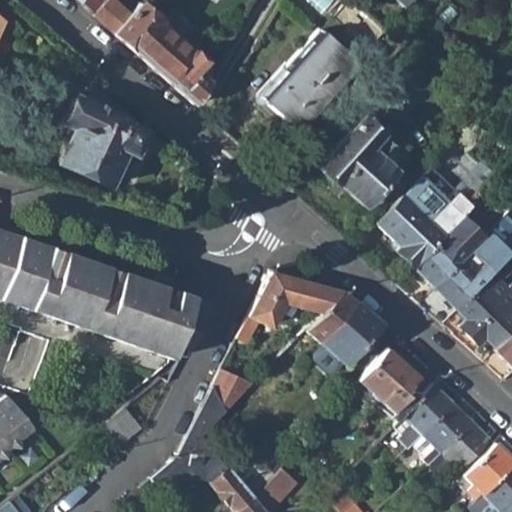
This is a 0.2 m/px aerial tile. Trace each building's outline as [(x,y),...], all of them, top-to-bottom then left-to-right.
[(211,61),(164,18),(165,16),(162,13),(149,2),(147,0),(143,0),(140,4),(136,0),(84,0),(82,4),(194,104),(208,82),(200,75),(211,61)] [(159,0),(151,0),(149,2),(162,13),(167,7),(159,0)] [(386,31),(352,0),(346,0),(333,15),(368,49),(386,31)] [(220,37),(231,43),(242,25),(232,19),(220,37)] [(297,129),(357,64),(321,30),(286,67),(283,65),(258,93),(297,129)] [(211,61),(200,75),(208,82),(217,66),(211,61)] [(116,120),(119,115),(75,80),(55,105),(65,113),(40,146),(84,180),(111,146),(116,150),(131,132),(116,120)] [(396,135),(390,140),(360,112),(313,164),(333,183),(335,180),(361,204),(405,155),(400,150),(405,145),(396,135)] [(451,199),(464,212),(493,182),(479,169),(451,199)] [(398,201),(424,226),(451,199),(423,173),(398,201)] [(398,201),(377,224),(399,246),(396,250),(412,266),(462,214),(464,212),(451,199),(424,226),(398,201)] [(462,214),(412,266),(435,288),(484,236),(462,214)] [(0,305),(16,311),(143,354),(164,361),(168,350),(173,352),(179,354),(182,347),(176,344),(157,337),(164,315),(172,286),(74,253),(25,237),(0,228),(0,305)] [(435,288),(456,309),(511,254),(511,252),(511,228),(500,242),(489,231),(484,236),(435,288)] [(511,254),(456,309),(467,320),(460,327),(480,346),(489,337),(498,347),(511,333),(511,296),(496,282),(511,265),(511,254)] [(282,302),(317,312),(322,307),(339,290),(336,288),(307,281),(292,277),(268,270),(245,315),(256,321),(269,328),(282,302)] [(172,286),(164,315),(157,337),(176,344),(182,347),(203,307),(198,295),(178,288),(172,286)] [(322,307),(331,315),(316,340),(353,375),(390,333),(384,327),(363,309),(356,302),(345,295),(339,290),(322,307)] [(256,321),(245,315),(235,333),(246,339),(256,321)] [(37,378),(45,334),(16,329),(8,372),(37,378)] [(511,333),(498,347),(494,351),(511,369),(511,333)] [(398,420),(400,417),(420,397),(410,387),(418,378),(386,348),(345,394),(355,402),(358,398),(364,403),(370,398),(378,405),(380,404),(398,420)] [(218,366),(209,384),(222,411),(237,396),(249,383),(218,366)] [(191,418),(202,431),(222,411),(209,384),(191,418)] [(400,417),(418,435),(451,403),(432,385),(420,397),(400,417)] [(0,456),(34,430),(8,398),(0,404),(0,456)] [(423,464),(468,421),(451,403),(418,435),(431,447),(418,460),(423,464)] [(112,443),(135,423),(123,408),(100,428),(112,443)] [(418,435),(400,417),(398,420),(393,425),(411,443),(418,435)] [(458,473),(489,441),(468,421),(423,464),(430,471),(443,459),(458,473)] [(511,463),(494,446),(455,483),(474,501),(481,495),(511,464),(511,463)] [(255,496),(275,473),(259,457),(245,470),(245,471),(237,478),(255,496)] [(245,470),(235,460),(227,467),(237,478),(245,471),(245,470)] [(511,464),(481,495),(498,511),(511,499),(511,464)] [(272,511),(269,511),(255,496),(237,478),(227,467),(226,466),(209,482),(234,509),(230,511),(273,511),(274,511),(272,511)] [(280,467),(275,473),(255,496),(269,511),(272,511),(297,476),(280,467)] [(133,487),(119,502),(127,511),(158,511),(135,486),(133,487)] [(325,497),(338,511),(340,511),(347,505),(332,487),(324,496),(325,497)] [(511,511),(511,499),(498,511),(497,511),(511,511)] [(0,511),(16,511),(8,501),(0,507),(0,511)]
